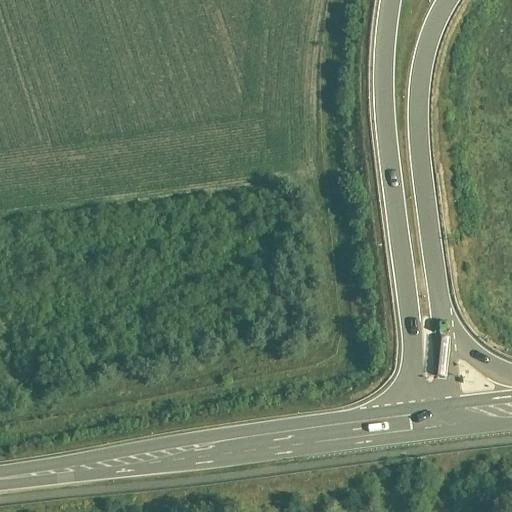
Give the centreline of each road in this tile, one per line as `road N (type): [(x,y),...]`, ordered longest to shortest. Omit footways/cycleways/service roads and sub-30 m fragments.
road 1 (motorway): [(393,0),(384,73),(387,155),(423,427)]
road 2 (tertiary): [(0,485),(423,427)]
road 3 (motorway): [(437,301),(419,92),(453,0)]
road 4 (motorway): [(458,423),(437,301)]
